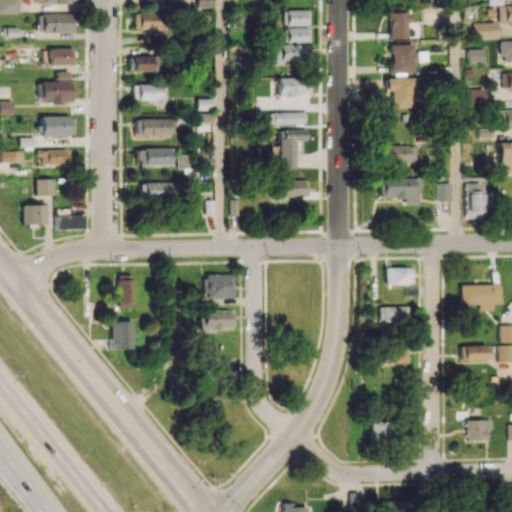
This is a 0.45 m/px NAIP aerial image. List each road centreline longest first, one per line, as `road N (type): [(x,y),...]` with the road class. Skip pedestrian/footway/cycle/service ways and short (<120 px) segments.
road 1 (tertiary): [(339,246),(87,249),(60,254),(20,285)]
road 2 (secondary): [(0,260),(204,511)]
road 3 (residential): [(339,246),(336,343),(326,381),(307,416),(223,511)]
road 4 (residential): [(431,243),(434,511)]
road 5 (residential): [(105,0),(105,249)]
road 6 (tertiary): [(338,0),(339,246)]
road 7 (residential): [(292,435),(336,470),(511,470)]
road 8 (residential): [(253,247),(257,392),(292,435)]
road 9 (residential): [(511,241),(339,246)]
road 10 (motorway): [(101,511),(0,383)]
